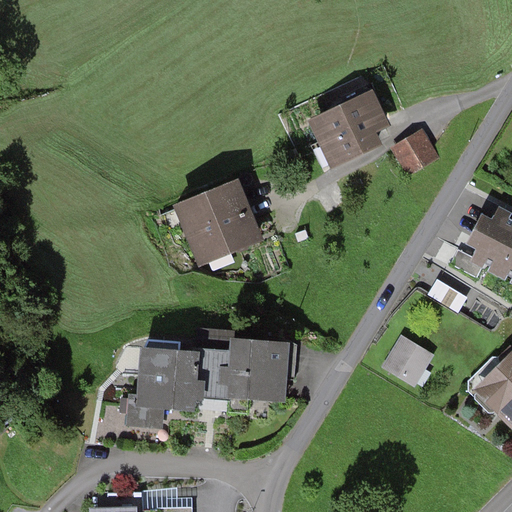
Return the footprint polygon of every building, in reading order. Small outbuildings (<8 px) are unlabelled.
[(379,97),(314,124),(335,176),(387,155),(381,141),(395,135),(379,97)] [(431,132),(399,149),(414,175),(445,158),(431,132)] [(244,182),(184,205),(208,267),(268,244),(244,182)] [(511,219),(500,214),(476,261),(482,264),(511,278),(511,219)] [(482,264),(476,261),(456,250),(449,264),(475,277),(482,264)] [(466,298),(437,281),(429,294),(458,311),(466,298)] [(289,350),(231,348),(229,407),(287,409),(289,350)] [(397,348),(385,366),(413,384),(424,366),(397,348)] [(511,359),(480,390),(511,422),(511,359)] [(201,363),(141,360),(139,416),(198,419),(201,363)] [(143,492),(98,493),(98,511),(157,511),(158,510),(143,511),(143,492)]
